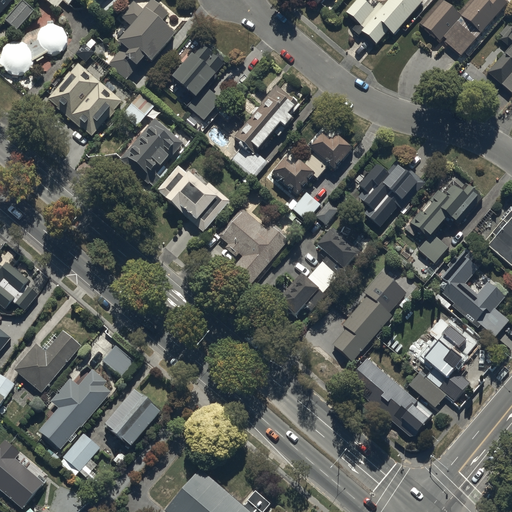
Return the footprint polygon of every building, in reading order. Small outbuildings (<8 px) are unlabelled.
[(0,0),(0,21),(18,0),(0,0)] [(42,0),(58,13),(65,5),(68,8),(75,0),(42,0)] [(82,0),(107,20),(120,6),(116,3),(116,0),(82,0)] [(309,0),(319,8),(326,0),(328,1),(328,0),(309,0)] [(359,0),(346,16),(364,32),(361,35),(377,49),(389,35),(394,39),(424,5),(417,0),(392,0),(384,10),(380,6),(374,13),(359,0)] [(440,0),(419,26),(441,45),(443,43),(462,60),(508,6),(501,0),(489,0),(487,3),(483,0),(472,0),(459,16),(440,0)] [(170,17),(152,2),(143,12),(134,4),(120,20),(131,29),(117,46),(122,50),(109,67),(128,83),(137,72),(138,73),(147,62),(155,68),(178,40),(162,27),(170,17)] [(36,14),(23,3),(5,24),(18,35),(36,14)] [(510,51),(489,75),(511,95),(511,29),(509,27),(499,37),(503,40),(501,43),(510,51)] [(40,46),(30,50),(28,49),(27,48),(26,47),(24,47),(23,46),(22,46),(20,45),(19,45),(17,45),(16,46),(14,46),(13,46),(11,47),(10,47),(9,48),(7,49),(6,50),(5,51),(4,52),(3,53),(3,55),(2,56),(1,57),(1,59),(1,60),(1,62),(1,63),(1,65),(1,66),(2,68),(2,69),(3,71),(3,72),(4,73),(5,74),(6,75),(8,76),(9,77),(10,78),(11,79),(13,79),(14,79),(16,80),(17,80),(19,80),(20,80),(22,79),(23,79),(25,78),(26,78),(27,77),(28,76),(30,75),(31,74),(32,73),(33,72),(33,70),(34,69),(34,68),(35,66),(35,65),(50,57),(51,57),(52,57),(54,57),(55,57),(56,57),(57,57),(59,57),(60,56),(61,56),(62,55),(63,54),(64,54),(65,53),(66,52),(66,51),(67,50),(67,49),(68,47),(68,46),(68,45),(69,44),(69,42),(68,41),(68,40),(68,39),(67,38),(67,36),(66,35),(66,34),(65,33),(64,33),(63,32),(62,31),(61,30),(60,30),(58,30),(57,29),(56,29),(55,29),(53,29),(52,29),(51,29),(50,30),(49,30),(48,31),(46,31),(45,32),(45,33),(44,34),(43,35),(42,36),(42,37),(41,38),(41,39),(40,40),(40,41),(40,43),(40,44),(40,45),(40,46)] [(90,40),(76,57),(86,65),(95,55),(91,52),(96,46),(90,40)] [(177,79),(174,83),(195,102),(189,108),(205,123),(222,105),(208,92),(218,81),(216,79),(226,67),(223,65),(226,62),(209,46),(206,50),(204,48),(187,67),(184,64),(174,76),(177,79)] [(64,83),(48,103),(93,141),(124,106),(79,66),(71,76),(70,75),(63,82),(64,83)] [(236,140),(244,147),(226,170),(250,188),(268,165),(258,157),(282,129),(287,133),(294,125),(289,121),(296,113),(292,109),(296,103),(277,88),(236,140)] [(142,96),(122,118),(137,131),(156,109),(142,96)] [(156,122),(119,163),(149,189),(185,147),(156,122)] [(315,157),(305,167),(319,181),(330,169),(335,174),(354,154),(338,139),(332,146),(325,139),(311,154),(315,157)] [(288,161),(273,178),(298,200),(316,180),(299,166),(296,169),(288,161)] [(373,174),(359,189),(365,195),(359,202),(369,212),(367,214),(373,220),(371,223),(380,231),(399,211),(403,214),(409,207),(408,206),(426,186),(399,163),(387,176),(383,173),(384,171),(378,165),(371,172),(373,174)] [(169,202),(166,205),(204,237),(231,206),(196,176),(192,180),(181,171),(161,195),(169,202)] [(428,242),(418,253),(435,267),(449,250),(436,239),(445,228),(450,232),(455,227),(457,229),(481,200),(466,188),(463,191),(455,183),(444,196),(440,193),(406,232),(414,238),(418,233),(428,242)] [(306,224),(321,208),(308,195),(293,211),(306,224)] [(339,213),(329,205),(316,219),(326,227),(339,213)] [(504,224),(484,247),(511,271),(511,210),(501,221),(504,224)] [(219,239),(229,248),(226,250),(238,260),(240,258),(243,261),(228,279),(246,294),(291,242),(272,226),(267,232),(243,211),(219,239)] [(282,305),(280,308),(296,321),(304,312),(311,317),(327,299),(324,296),(361,255),(334,231),(318,250),(322,253),(319,257),(324,262),(306,282),(300,277),(279,302),(282,305)] [(444,293),(442,296),(456,307),(453,310),(478,331),(481,328),(495,341),(510,324),(496,313),(507,301),(489,285),(478,297),(467,287),(479,272),(468,263),(475,256),(469,250),(459,262),(457,260),(449,269),(451,271),(442,281),(445,284),(440,289),(444,293)] [(0,268),(0,307),(7,313),(14,304),(25,313),(37,299),(25,289),(30,284),(8,266),(3,272),(0,268)] [(408,296),(380,273),(363,294),(368,299),(343,329),(347,333),(328,355),(348,372),(394,319),(391,316),(408,296)] [(421,372),(408,388),(436,411),(447,399),(454,405),(470,386),(458,375),(465,367),(463,365),(479,346),(463,332),(459,336),(442,322),(429,337),(439,345),(432,353),(428,349),(420,358),(434,370),(427,378),(421,372)] [(0,355),(12,341),(0,331),(0,355)] [(37,346),(14,373),(43,397),(83,350),(64,334),(47,354),(37,346)] [(121,382),(135,366),(131,361),(134,357),(127,351),(123,355),(116,348),(101,364),(121,382)] [(434,419),(368,363),(347,387),(414,443),(434,419)] [(60,411),(40,434),(61,453),(68,444),(71,446),(78,438),(76,437),(111,396),(104,390),(108,385),(94,373),(79,390),(70,382),(51,404),(60,411)] [(5,402),(16,387),(13,385),(14,383),(4,377),(3,379),(0,376),(0,412),(7,403),(5,402)] [(134,394),(105,429),(133,453),(163,418),(134,394)] [(85,437),(61,464),(76,478),(80,474),(86,480),(96,469),(91,464),(101,452),(85,437)] [(7,445),(0,453),(0,492),(21,511),(24,511),(49,486),(40,478),(38,480),(17,461),(21,457),(7,445)] [(162,511),(246,511),(199,471),(162,511)]
